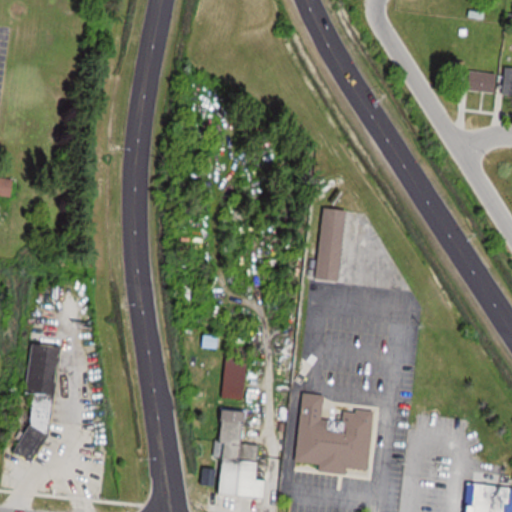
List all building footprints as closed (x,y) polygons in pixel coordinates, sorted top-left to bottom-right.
[(466,62),(454,62),(454,77),(466,77),(466,62)] [(471,90),(498,90),(498,72),(471,72),(471,90)] [(0,196),(14,197),(14,178),(0,178),(0,196)] [(343,280),(349,209),(325,207),(319,278),(343,280)] [(53,349),(42,437),(25,461),(7,450),(25,424),(31,396),(19,394),(26,344),(53,349)] [(224,397),(246,399),(249,356),(228,354),(224,397)] [(370,475),(376,412),(345,409),(343,427),(333,426),(334,420),(324,419),(326,394),(305,392),(297,461),(321,464),(320,470),(370,475)] [(268,498),(269,480),(259,479),(261,445),(245,444),(247,410),(225,409),(220,495),(268,498)] [(461,511),(465,482),(511,487),(511,511),(461,511)]
